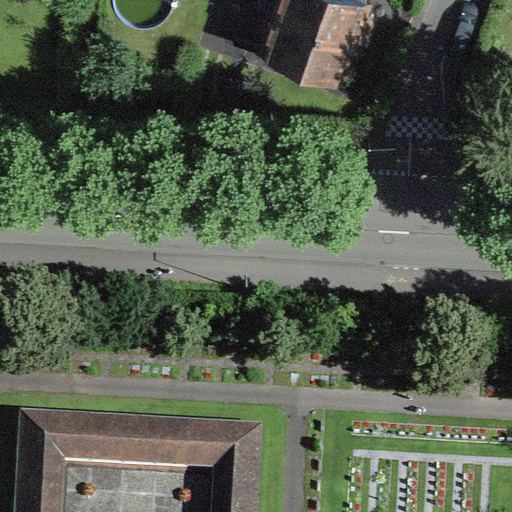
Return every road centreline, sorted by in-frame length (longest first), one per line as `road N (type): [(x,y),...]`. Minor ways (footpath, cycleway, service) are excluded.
road 1 (tertiary): [(404,231),(0,209)]
road 2 (residential): [(448,0),(412,116),(404,231)]
